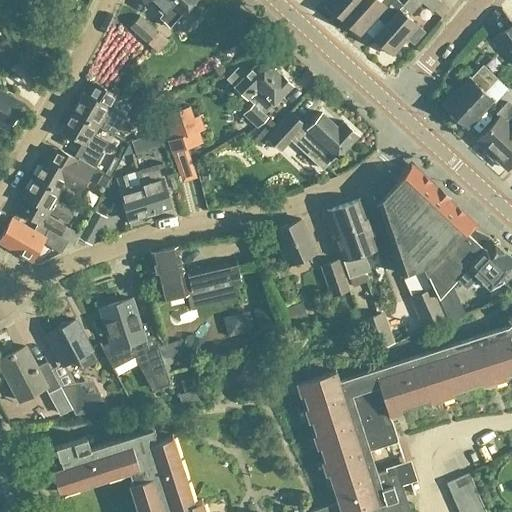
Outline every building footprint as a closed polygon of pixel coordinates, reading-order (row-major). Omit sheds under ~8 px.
[(195,0),(143,0),(161,16),(158,20),(168,29),(181,15),(181,16),(195,0)] [(334,15),(341,21),(359,0),(325,0),(322,4),(327,8),(325,10),(332,17),(334,15)] [(354,36),(356,34),(360,38),(377,20),(384,27),(402,7),(394,0),(383,0),(380,4),(375,0),(359,0),(341,21),(349,28),(347,30),(354,36)] [(384,27),(373,40),(392,57),(407,40),(413,46),(424,34),(418,28),(407,19),(421,4),(432,14),(440,4),(435,0),(408,0),(402,7),(384,27)] [(157,53),(166,43),(139,17),(128,29),(146,45),(147,44),(157,53)] [(511,26),(496,37),(511,59),(511,26)] [(263,116),(291,87),(262,59),(245,77),(237,69),(226,81),(252,106),(242,116),(256,129),(266,119),(263,116)] [(483,94),(495,80),(481,67),(469,81),(468,80),(444,108),(456,118),(454,121),(463,129),(465,126),(467,128),(491,101),(483,94)] [(323,69),(308,87),(336,111),(351,93),(323,69)] [(83,94),(72,114),(97,128),(98,128),(113,137),(131,106),(93,84),(86,96),(83,94)] [(0,126),(7,130),(21,105),(0,93),(0,126)] [(476,142),(492,157),(511,135),(511,109),(506,104),(496,115),(499,118),(476,142)] [(177,139),(168,142),(175,163),(188,158),(185,149),(191,147),(187,136),(196,133),(202,131),(198,118),(192,120),(188,108),(169,115),(177,139)] [(61,133),(86,147),(99,155),(106,143),(93,136),(97,128),(72,114),(61,133)] [(264,130),(253,142),(259,148),(267,139),(281,152),(290,142),(321,171),(334,157),(337,159),(357,137),(342,124),(337,129),(321,115),(307,130),(290,114),(270,135),(264,130)] [(511,135),(492,157),(507,171),(511,165),(511,135)] [(45,161),(34,180),(59,194),(64,187),(78,195),(92,170),(57,150),(49,163),(45,161)] [(86,152),(79,163),(90,169),(96,158),(86,152)] [(136,174),(140,187),(149,215),(170,209),(161,181),(157,168),(136,174)] [(483,251),(482,250),(464,233),(469,229),(409,172),(375,207),(399,275),(422,267),(438,300),(459,277),(466,270),(466,269),(483,251)] [(140,187),(131,190),(127,177),(116,181),(120,193),(119,194),(128,222),(149,215),(140,187)] [(55,202),(59,194),(34,180),(23,199),(26,201),(18,214),(40,227),(42,225),(48,213),(67,224),(74,212),(55,202)] [(283,201),(282,180),(251,182),(253,203),(283,201)] [(359,201),(325,213),(335,241),(369,228),(359,201)] [(84,227),(93,232),(100,220),(91,215),(84,227)] [(60,236),(65,228),(47,217),(42,225),(60,236)] [(0,245),(31,263),(42,244),(45,239),(43,238),(11,220),(0,239),(0,245)] [(288,266),(315,254),(300,221),(273,233),(288,266)] [(369,228),(335,241),(350,283),(364,279),(360,269),(367,266),(363,255),(377,250),(369,228)] [(60,255),(67,243),(47,231),(43,238),(45,239),(42,244),(60,255)] [(243,240),(222,246),(225,258),(246,252),(243,240)] [(511,273),(511,264),(489,243),(482,250),(483,251),(466,269),(466,270),(459,277),(465,283),(472,275),(489,291),(501,285),(511,273)] [(239,282),(234,263),(182,275),(176,248),(149,254),(154,273),(151,274),(157,302),(187,295),(186,295),(239,282)] [(330,298),(347,292),(337,262),(320,268),(330,298)] [(424,329),(442,321),(429,291),(411,300),(424,329)] [(144,350),(141,342),(144,341),(130,300),(99,310),(110,344),(102,349),(100,344),(99,345),(116,378),(117,377),(113,369),(133,358),(138,366),(139,365),(147,363),(156,391),(170,386),(157,346),(144,350)] [(369,453),(398,444),(389,417),(400,414),(399,411),(429,401),(430,404),(453,397),(452,394),(481,384),(482,387),(505,380),(504,377),(511,374),(511,315),(508,320),(511,324),(506,329),(337,383),(334,373),(296,385),(300,397),(303,396),(307,410),(304,411),(308,424),(311,423),(316,437),(313,438),(317,450),(320,449),(324,463),(321,464),(325,476),(328,475),(338,504),(340,511),(360,511),(384,504),(383,499),(394,495),(395,501),(405,498),(400,483),(408,480),(412,494),(414,494),(404,465),(376,474),(369,453)] [(373,352),(392,346),(381,315),(362,322),(373,352)] [(58,325),(54,332),(46,336),(62,367),(76,360),(81,370),(95,363),(90,352),(74,321),(67,325),(58,325)] [(159,348),(163,361),(184,355),(180,342),(159,348)] [(48,395),(59,389),(46,364),(35,370),(24,349),(0,361),(0,368),(19,403),(45,389),(48,395)] [(258,384),(264,366),(245,360),(239,378),(258,384)] [(77,385),(62,392),(75,417),(102,413),(100,397),(84,399),(77,385)] [(66,401),(52,403),(54,419),(69,417),(66,401)] [(409,511),(405,498),(395,501),(394,495),(383,499),(384,504),(360,511),(340,511),(338,504),(314,511),(203,511),(200,501),(192,503),(171,437),(155,442),(151,430),(89,450),(85,439),(54,448),(58,461),(59,460),(62,468),(51,471),(58,494),(127,472),(131,484),(128,485),(137,511),(409,511)] [(249,442),(234,455),(246,469),(261,456),(249,442)] [(468,475),(446,485),(451,497),(473,487),(468,475)]
